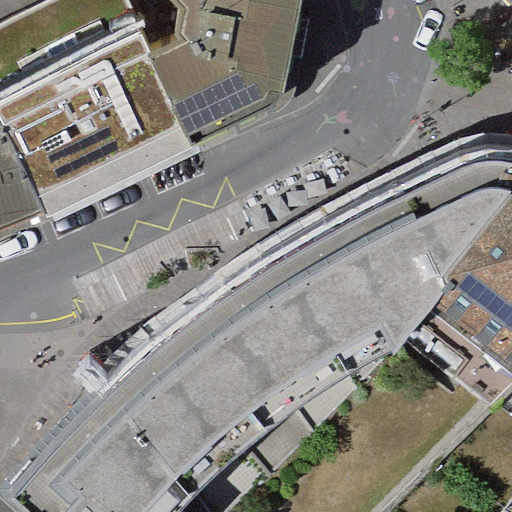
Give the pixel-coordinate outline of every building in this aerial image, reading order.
[(205,0),(206,1),(200,34),(164,49),(205,131),(289,84),(304,90),(324,0),(205,0)] [(0,12),(0,51),(29,39),(15,6),(0,12)] [(211,143),(205,131),(164,49),(21,116),(60,214),(211,143)] [(0,232),(60,214),(21,116),(0,121),(0,232)] [(13,511),(195,511),(180,497),(247,439),(299,398),(352,361),(400,332),(438,287),(453,269),(511,191),(511,141),(489,141),(297,233),(208,291),(126,362),(12,478),(32,496),(13,511)] [(511,191),(453,269),(438,287),(511,341),(511,191)]
